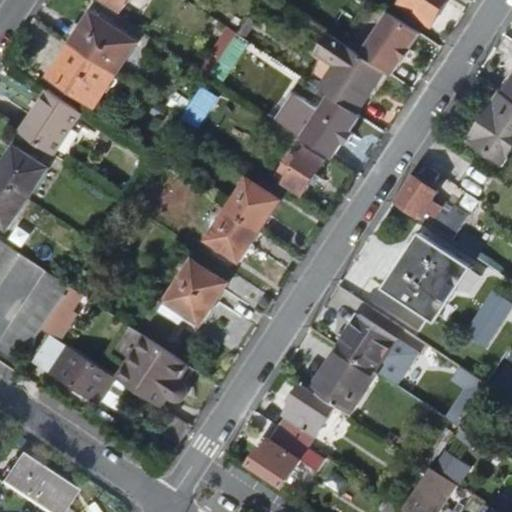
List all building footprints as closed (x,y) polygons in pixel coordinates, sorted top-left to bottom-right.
[(132,0),(104,0),(124,13),(132,0)] [(449,0),(402,0),(400,5),(432,27),(449,0)] [(95,11),(72,45),(74,46),(117,75),(139,41),(95,11)] [(391,15),(364,57),(388,72),(393,76),(403,61),(405,62),(413,51),(411,50),(421,34),(391,15)] [(225,24),(196,66),(210,76),(238,33),(225,24)] [(324,57),(337,66),(321,89),(335,98),(360,114),(388,72),(364,57),(337,38),(330,34),(318,53),(324,57)] [(53,77),(98,106),(118,76),(117,75),(74,46),(53,77)] [(39,105),(21,131),(56,155),(84,113),(45,87),(35,102),(39,105)] [(501,100),(475,139),(510,162),(511,157),(511,97),(506,94),(500,90),(496,97),(501,100)] [(201,91),(182,118),(196,127),(214,99),(201,91)] [(335,98),(306,140),(335,159),(363,117),(360,114),(335,98)] [(17,145),(0,170),(0,177),(30,198),(50,168),(17,145)] [(325,161),(307,149),(300,158),(293,153),(282,169),(289,174),(283,182),(302,195),(325,161)] [(400,204),(458,242),(474,218),(459,207),(451,218),(443,212),(445,209),(434,202),(441,192),(434,187),(442,174),(433,168),(425,180),(418,175),(411,187),(400,204)] [(0,222),(10,229),(30,198),(0,177),(0,222)] [(251,182),(231,211),(262,232),(282,202),(251,182)] [(231,211),(210,243),(241,263),(262,232),(231,211)] [(473,265),(424,232),(409,254),(412,256),(405,267),(402,265),(387,287),(433,318),(456,282),(460,284),(473,265)] [(0,281),(19,252),(0,238),(0,281)] [(193,263),(168,302),(173,305),(188,315),(200,323),(226,284),(193,263)] [(47,270),(3,339),(27,355),(43,329),(61,303),(72,286),(47,270)] [(491,347),(511,313),(511,296),(497,286),(467,332),(491,347)] [(61,303),(43,329),(53,335),(59,339),(76,314),(61,303)] [(173,305),(167,315),(182,324),(188,315),(173,305)] [(363,314),(341,347),(379,372),(400,339),(363,314)] [(36,361),(102,405),(118,378),(59,339),(53,335),(36,361)] [(150,339),(122,381),(163,408),(171,399),(174,400),(177,402),(180,402),(183,400),(186,398),(188,395),(188,391),(188,389),(187,387),(184,385),(180,381),(190,366),(150,339)] [(511,345),(493,375),(506,383),(511,373),(511,345)] [(341,347),(313,388),(354,415),(382,373),(379,372),(341,347)] [(454,379),(479,395),(488,382),(463,365),(454,379)] [(297,403),(281,427),(311,447),(336,408),(304,386),(294,400),(297,403)] [(281,427),(265,450),(262,448),(250,465),(285,487),(303,459),(305,461),(314,449),(311,447),(281,427)] [(438,466),(461,483),(473,467),(450,450),(438,466)] [(0,481),(46,511),(58,511),(71,493),(16,457),(0,481)] [(432,467),(404,509),(409,511),(448,511),(464,489),(432,467)]
